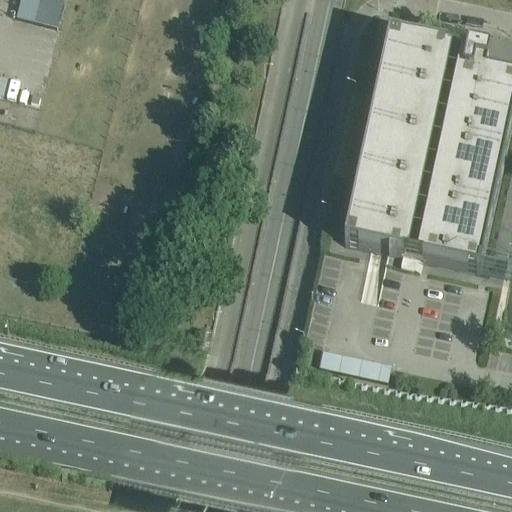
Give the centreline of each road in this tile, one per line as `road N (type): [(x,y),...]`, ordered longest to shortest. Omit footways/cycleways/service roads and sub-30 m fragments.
road 1 (motorway): [(511,483),(0,372)]
road 2 (tertiary): [(227,511),(330,0)]
road 3 (motorway): [(0,420),(421,511)]
